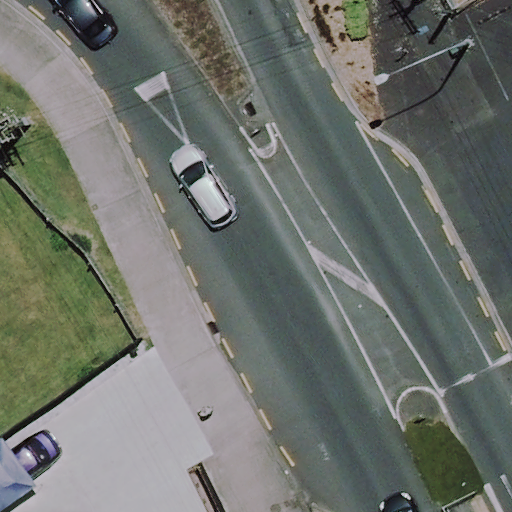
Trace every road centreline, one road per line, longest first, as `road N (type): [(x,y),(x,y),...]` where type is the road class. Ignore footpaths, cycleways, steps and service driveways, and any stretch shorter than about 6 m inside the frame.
road 1 (secondary): [(321,262),(218,167),(85,0)]
road 2 (secondary): [(451,511),(321,262)]
road 3 (secondary): [(236,0),(299,136),(321,262)]
